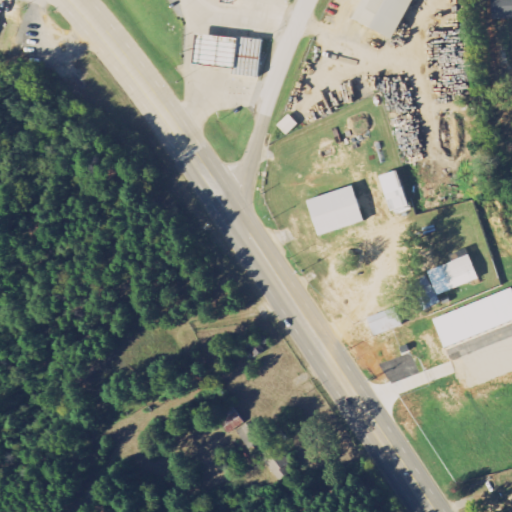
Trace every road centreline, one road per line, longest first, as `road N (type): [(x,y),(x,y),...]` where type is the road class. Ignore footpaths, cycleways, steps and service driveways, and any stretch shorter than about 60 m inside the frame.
road 1 (trunk): [(432,511),(171,122),(74,0)]
road 2 (residential): [(223,199),(246,174),(308,0)]
